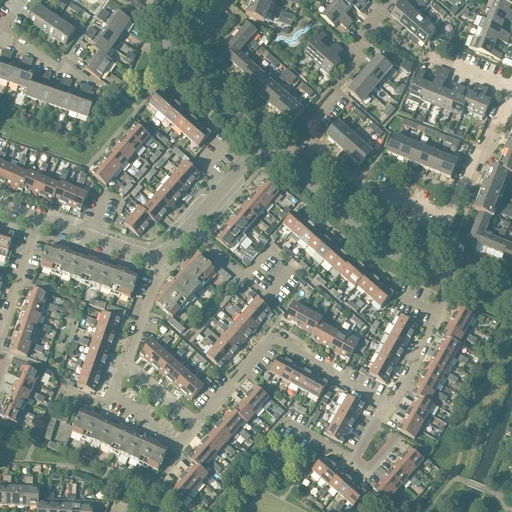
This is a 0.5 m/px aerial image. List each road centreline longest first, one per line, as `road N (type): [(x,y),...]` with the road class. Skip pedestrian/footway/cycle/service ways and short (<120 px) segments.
road 1 (residential): [(389,409),(271,336),(195,424)]
road 2 (unclassified): [(263,140),(174,65),(169,28),(185,0)]
road 3 (residential): [(302,136),(359,65),(358,37),(392,0)]
road 4 (residential): [(195,424),(178,452),(110,393),(127,361)]
road 5 (unclassified): [(263,140),(157,258)]
road 6 (unclassified): [(451,277),(386,251),(341,212)]
road 7 (residential): [(453,203),(511,88)]
road 8 (unclassified): [(157,258),(38,221)]
